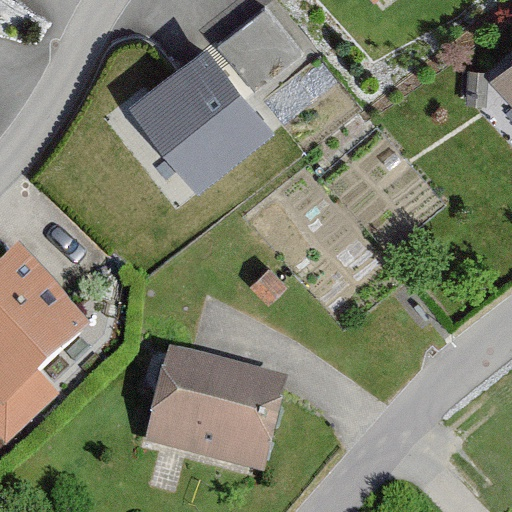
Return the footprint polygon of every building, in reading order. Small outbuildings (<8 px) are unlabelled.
[(298,65),(259,15),(210,53),(201,41),(119,105),(193,201),(273,139),(246,105),(298,65)] [(511,65),(489,85),(511,111),(511,65)] [(86,334),(13,258),(0,270),(0,447),(4,451),(55,403),(35,382),(86,334)] [(281,293),(265,275),(249,289),(266,307),(281,293)] [(283,393),(165,364),(142,456),(260,485),(283,393)]
